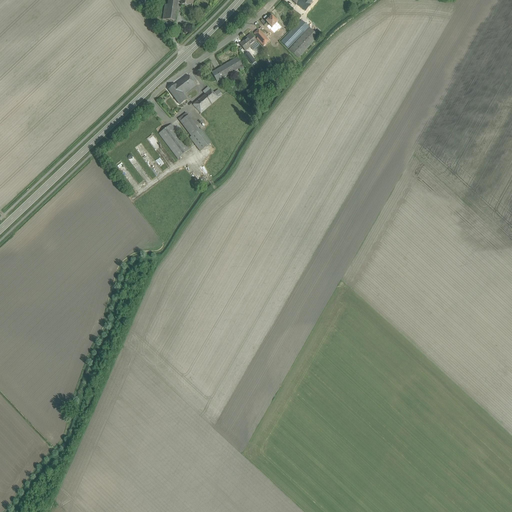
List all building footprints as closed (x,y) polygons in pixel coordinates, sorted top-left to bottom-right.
[(140,0),(137,6),(141,8),(146,1),(145,0),(140,0)] [(163,19),(175,21),(178,1),(182,2),(182,0),(168,0),(168,5),(165,4),(163,19)] [(310,6),(312,7),(318,0),(290,0),(296,5),(297,3),(306,11),(310,6)] [(276,32),(282,27),(272,17),(266,22),(276,32)] [(281,42),(288,49),(309,28),(301,21),(281,42)] [(289,50),(298,58),(318,36),(309,28),(289,50)] [(248,38),(240,44),(245,51),(250,47),(253,51),(259,46),(256,42),(253,38),(250,34),(247,37),(248,38)] [(262,34),(258,38),(264,45),(269,41),(262,34)] [(251,56),(248,59),(252,65),(256,62),(251,56)] [(244,69),(240,62),(237,58),(212,73),(217,82),(239,69),(241,71),(244,69)] [(183,95),(196,86),(188,75),(169,90),(180,105),(187,100),(183,95)] [(201,114),(219,98),(211,89),(210,90),(208,87),(203,92),(205,94),(193,105),(201,114)] [(159,134),(178,159),(190,150),(171,125),(159,134)] [(211,143),(201,129),(190,138),(200,151),(211,143)]
